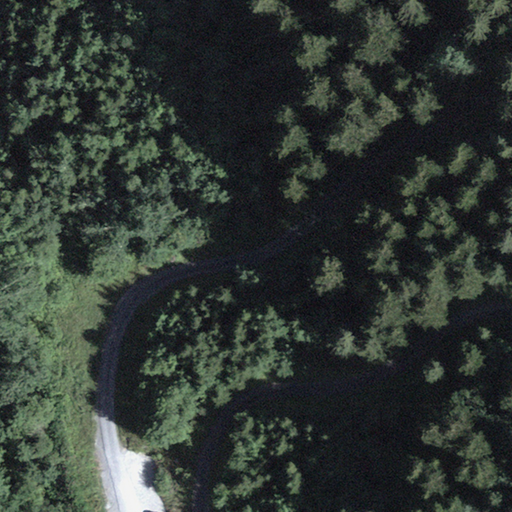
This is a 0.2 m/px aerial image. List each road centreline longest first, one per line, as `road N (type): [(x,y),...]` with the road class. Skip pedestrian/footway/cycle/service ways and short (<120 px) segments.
road 1 (unclassified): [(511,87),(479,96),(372,161),(272,251),(173,271),(139,290),(126,309),(108,383),(129,511)]
road 2 (track): [(511,316),(490,312),(452,323),(372,373),(321,390),(276,391),(238,404),(208,437),(199,511)]
